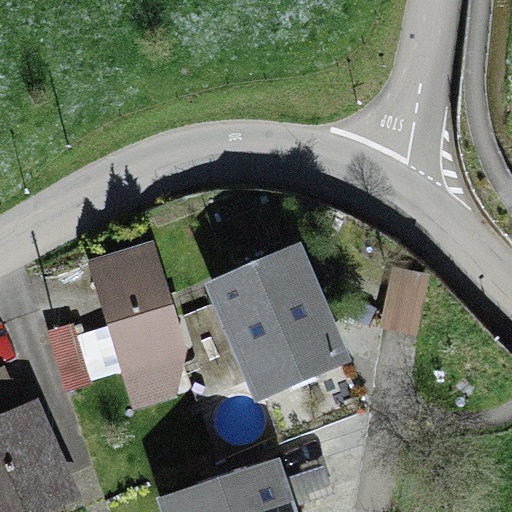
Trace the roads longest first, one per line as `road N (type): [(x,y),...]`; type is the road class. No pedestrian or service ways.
road 1 (residential): [(398,198),(309,161),(212,155),(117,184),(0,248)]
road 2 (unclassified): [(398,198),(434,0)]
road 3 (residential): [(511,296),(438,224),(398,198)]
